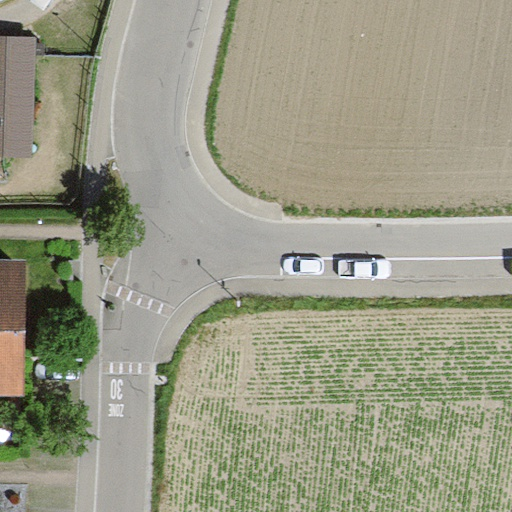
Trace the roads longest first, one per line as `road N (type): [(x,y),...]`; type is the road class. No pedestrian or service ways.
road 1 (residential): [(183,222),(271,245),(511,244)]
road 2 (residential): [(118,511),(134,302),(183,222)]
road 3 (residential): [(183,222),(147,163),(175,0)]
